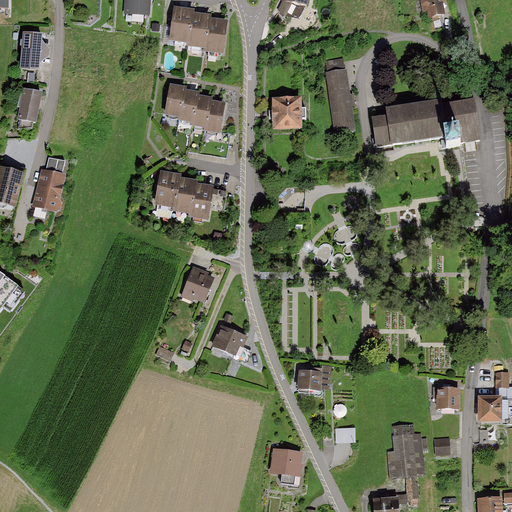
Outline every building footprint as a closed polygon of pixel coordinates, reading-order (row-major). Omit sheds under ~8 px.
[(0,0),(0,9),(9,10),(9,0),(0,0)] [(151,17),(151,0),(125,0),(124,15),(151,17)] [(442,13),(439,0),(421,0),(425,17),(442,13)] [(174,8),(170,42),(187,44),(191,44),(195,14),(195,11),(174,8)] [(195,14),(191,44),(187,44),(187,48),(204,50),(208,50),(212,19),(212,16),(195,14)] [(212,19),(208,50),(204,50),(203,53),(224,56),(229,21),(212,19)] [(23,33),(20,70),(40,72),(41,65),(50,58),(50,52),(43,43),(43,35),(23,33)] [(346,73),(327,76),(335,131),(353,129),(346,73)] [(170,85),(165,116),(179,118),(181,104),(184,105),(187,91),(187,88),(170,85)] [(34,124),(37,125),(43,94),(24,90),(23,95),(21,94),(17,108),(20,109),(17,121),(20,122),(18,131),(33,130),(34,124)] [(179,118),(178,122),(192,124),(195,110),(197,110),(200,96),(200,93),(187,91),(184,105),(181,104),(179,118)] [(192,124),(191,127),(205,130),(208,115),(210,116),(212,102),(213,99),(200,96),(197,110),(195,110),(192,124)] [(273,131),(302,131),(302,100),(273,100),(273,131)] [(205,130),(204,132),(220,135),(220,133),(226,104),(212,102),(210,116),(208,115),(205,130)] [(371,119),(376,150),(445,140),(446,149),(462,147),(461,145),(482,142),(475,102),(442,106),(441,102),(386,110),(387,117),(371,119)] [(200,154),(204,132),(205,130),(191,127),(187,152),(200,154)] [(220,135),(204,132),(200,154),(227,159),(232,135),(220,133),(220,135)] [(49,158),(46,171),(63,175),(66,162),(49,158)] [(270,166),(261,166),(261,180),(270,180),(270,166)] [(0,204),(17,209),(26,174),(0,167),(0,204)] [(42,170),(32,208),(57,214),(61,211),(62,206),(60,202),(67,176),(63,175),(46,171),(42,170)] [(173,209),(177,210),(182,179),(182,175),(161,172),(155,206),(173,209)] [(199,182),(182,179),(177,210),(173,209),(173,213),(189,215),(193,216),(198,185),(199,182)] [(189,215),(188,218),(208,221),(210,210),(214,190),(214,188),(198,185),(193,216),(189,215)] [(227,192),(214,190),(210,210),(224,212),(227,192)] [(310,243),(311,215),(280,215),(280,252),(288,252),(287,256),(299,256),(302,251),(301,249),(301,247),(302,245),(303,244),(304,243),(306,242),(308,242),(309,242),(310,243)] [(223,234),(215,233),(213,240),(222,241),(223,234)] [(303,244),(302,245),(301,247),(301,249),(302,251),(303,252),(304,254),(306,254),(309,254),(311,253),(312,252),(313,250),(314,248),(313,246),(312,244),(310,243),(309,242),(308,242),(306,242),(304,243),(303,244)] [(209,274),(193,267),(181,298),(193,303),(194,300),(205,304),(215,279),(208,277),(209,274)] [(0,274),(0,313),(4,308),(10,313),(25,293),(0,274)] [(227,314),(224,321),(231,324),(234,318),(227,314)] [(221,327),(213,348),(246,362),(251,352),(244,349),(249,339),(221,327)] [(193,344),(186,341),(182,350),(189,353),(193,344)] [(160,347),(156,356),(170,363),(175,354),(160,347)] [(323,394),(323,392),(321,390),(330,391),(332,367),(322,366),(322,370),(307,369),(307,372),(300,372),(298,391),(309,392),(309,396),(320,397),(322,396),(323,394)] [(510,373),(496,373),(496,389),(510,389),(510,388),(510,373)] [(503,398),(502,424),(511,424),(511,387),(510,388),(510,389),(496,389),(496,398),(503,398)] [(437,411),(461,412),(461,390),(437,389),(437,411)] [(478,398),(478,424),(502,424),(503,398),(496,398),(478,398)] [(418,478),(426,477),(424,454),(428,454),(427,439),(422,439),(422,434),(415,435),(414,425),(392,427),(394,452),(388,453),(391,481),(405,480),(418,478)] [(356,428),(336,429),(336,444),(356,444),(356,428)] [(323,447),(333,446),(333,429),(323,429),(323,447)] [(488,431),(480,431),(480,444),(488,444),(488,431)] [(435,440),(435,456),(451,456),(450,439),(435,440)] [(302,479),(304,465),(302,465),(304,454),(273,450),(270,475),(282,477),(281,484),(299,487),(300,479),(302,479)] [(418,478),(405,480),(407,494),(397,495),(397,498),(399,498),(399,505),(401,505),(402,511),(409,511),(419,511),(418,501),(420,500),(418,478)] [(374,500),(374,511),(399,511),(399,505),(399,498),(397,498),(397,495),(397,494),(381,494),(381,500),(374,500)] [(503,498),(477,500),(478,511),(503,511),(503,503),(503,498)] [(505,503),(503,503),(503,511),(511,511),(511,504),(505,505),(505,503)]
